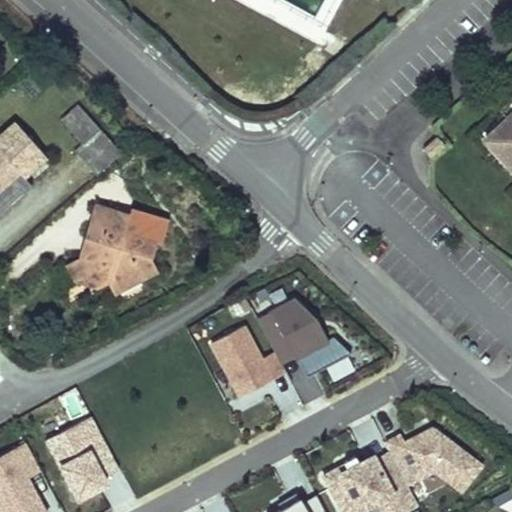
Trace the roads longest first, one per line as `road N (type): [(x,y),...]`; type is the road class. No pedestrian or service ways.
road 1 (residential): [(439,355),(147,511)]
road 2 (residential): [(298,224),(227,278),(28,391)]
road 3 (residential): [(42,0),(262,183)]
road 4 (residential): [(262,183),(455,0)]
road 5 (residential): [(298,224),(439,355)]
